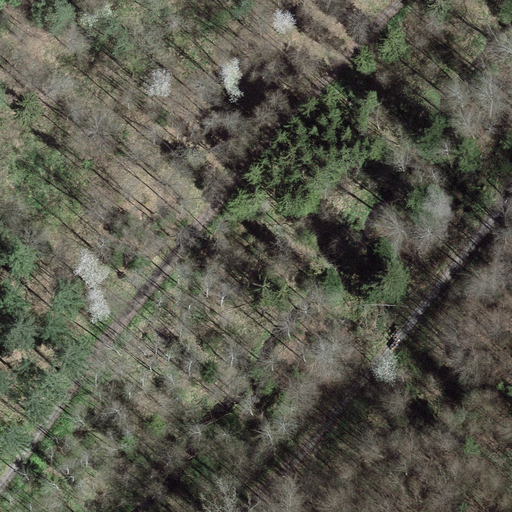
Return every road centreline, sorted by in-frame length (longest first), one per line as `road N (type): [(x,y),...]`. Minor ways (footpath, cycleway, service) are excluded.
road 1 (track): [(402,0),(324,78),(148,288),(0,488)]
road 2 (track): [(240,511),(413,317),(511,190)]
